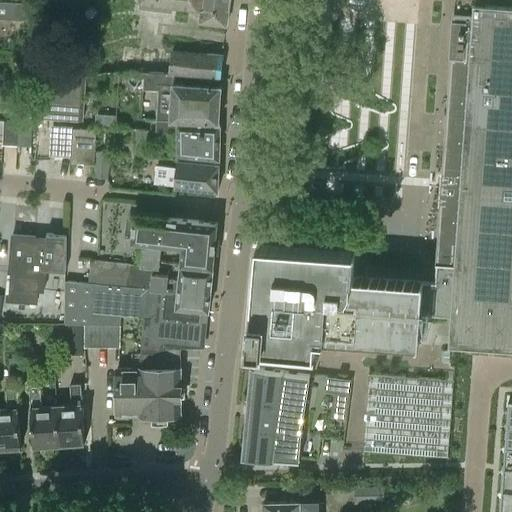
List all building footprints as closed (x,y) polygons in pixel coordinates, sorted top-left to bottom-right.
[(0,0),(0,17),(29,19),(29,2),(0,0)] [(141,0),(141,3),(173,7),(173,4),(202,7),(200,20),(227,24),(229,0),(141,0)] [(505,350),(511,350),(511,6),(501,6),(473,4),(472,15),(453,14),(442,163),(441,177),(435,263),(424,262),(425,259),(423,259),(423,263),(385,260),(385,251),(365,249),(364,266),(355,265),(356,249),(261,242),(258,242),(250,345),(315,350),(316,336),(417,344),(448,346),(458,347),(468,347),(478,348),(488,349),(495,349),(505,350)] [(220,76),(223,54),(172,50),(170,72),(220,76)] [(160,119),(219,122),(222,86),(219,86),(185,84),(186,75),(147,73),(147,90),(161,90),(160,119)] [(85,79),(38,92),(37,120),(82,123),(85,79)] [(32,122),(17,121),(17,116),(5,116),(5,120),(4,120),(2,144),(31,146),(32,122)] [(178,153),(219,157),(221,124),(202,124),(202,123),(199,123),(199,124),(190,123),(190,122),(188,122),(188,123),(179,123),(178,153)] [(54,161),(71,162),(73,129),(56,127),(54,161)] [(95,163),(97,127),(73,127),(71,162),(95,163)] [(147,129),(136,129),(135,154),(147,154),(147,129)] [(98,150),(95,175),(108,177),(111,152),(98,150)] [(179,158),(178,167),(157,164),(154,183),(219,190),(219,162),(179,158)] [(159,266),(160,261),(162,244),(184,247),(182,263),(214,265),(218,221),(135,214),(133,240),(148,242),(147,246),(143,245),(143,250),(141,264),(154,265),(159,266)] [(47,233),(47,236),(13,233),(10,271),(8,271),(6,291),(9,291),(9,287),(44,290),(45,269),(65,271),(66,234),(47,233)] [(154,265),(141,264),(130,263),(91,259),(89,282),(66,280),(65,323),(85,324),(97,325),(109,325),(121,325),(121,315),(144,317),(141,351),(142,351),(164,351),(164,347),(181,346),(201,346),(205,308),(210,308),(212,284),(180,281),(181,277),(180,276),(176,276),(175,278),(168,277),(169,275),(153,273),(154,265)] [(181,268),(180,276),(181,277),(180,281),(212,284),(214,265),(182,263),(181,268)] [(85,324),(85,346),(97,346),(97,325),(85,324)] [(109,346),(109,325),(97,325),(97,346),(109,346)] [(120,347),(121,325),(109,325),(109,346),(120,347)] [(68,354),(83,355),(83,326),(68,326),(68,354)] [(181,366),(181,346),(164,347),(164,351),(142,351),(141,351),(141,367),(118,367),(117,414),(182,413),(182,366),(181,366)] [(23,357),(22,357),(24,381),(30,381),(36,380),(36,377),(34,355),(31,355),(30,349),(22,350),(23,357)] [(10,357),(11,382),(24,381),(22,357),(10,357)] [(253,366),(245,455),(300,460),(310,375),(285,372),(286,371),(279,370),(253,366)] [(450,453),(454,376),(370,371),(366,449),(450,453)] [(351,379),(350,379),(327,376),(325,391),(349,395),(351,379)] [(36,380),(30,381),(32,407),(34,445),(60,444),(57,406),(42,407),(41,377),(36,377),(36,380)] [(57,406),(60,444),(85,442),(82,383),(71,384),(72,405),(57,406)] [(6,388),(8,409),(0,409),(0,447),(21,447),(17,387),(6,388)] [(511,444),(505,444),(503,467),(511,467),(511,444)] [(511,490),(511,467),(503,467),(502,490),(511,490)] [(356,501),(385,500),(385,482),(356,483),(356,501)] [(511,511),(511,490),(502,490),(500,511),(511,511)] [(319,511),(319,499),(264,501),(264,511),(319,511)]
